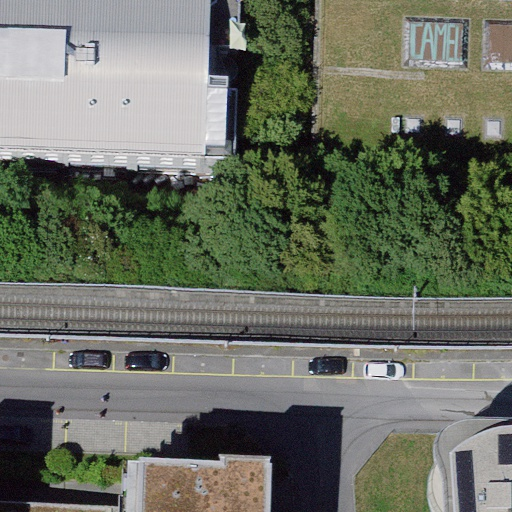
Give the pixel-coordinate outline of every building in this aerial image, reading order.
[(0,0),(0,180),(238,189),(239,118),(210,117),(211,75),(239,77),(239,0),(0,0)] [(511,13),(325,10),(323,181),(511,184),(511,13)] [(511,511),(511,394),(509,395),(477,405),(460,423),(451,444),(452,494),(479,508),(479,511),(511,511)] [(280,511),(281,461),(137,461),(137,471),(136,511),(280,511)] [(136,511),(137,471),(2,470),(1,511),(136,511)]
